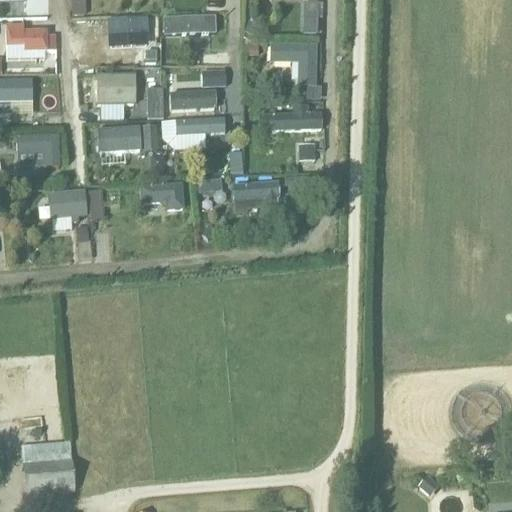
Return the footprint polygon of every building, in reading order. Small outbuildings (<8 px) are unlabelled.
[(42,10),(41,0),(20,0),(21,10),(42,10)] [(104,0),(104,11),(127,11),(127,0),(104,0)] [(302,5),(302,37),(316,37),(317,5),(302,5)] [(214,20),(175,21),(175,35),(214,34),(214,20)] [(150,22),(106,22),(107,36),(139,36),(139,49),(151,49),(150,22)] [(21,28),(4,28),(4,49),(23,49),(23,53),(44,53),(44,34),(21,34),(21,28)] [(297,64),(297,88),(315,88),(315,46),(269,46),(269,64),(297,64)] [(224,74),(208,75),(208,91),(225,90),(224,74)] [(96,75),(96,92),(96,107),(133,107),(133,76),(96,75)] [(30,84),(0,84),(0,117),(9,117),(9,105),(31,105),(30,84)] [(319,115),(257,118),(258,135),(320,132),(319,115)] [(138,129),(96,131),(98,156),(139,153),(138,129)] [(56,169),(55,139),(15,140),(15,154),(42,154),(42,169),(56,169)] [(298,151),(298,165),(314,164),(314,150),(298,151)] [(241,157),(228,157),(229,177),(242,177),(241,157)] [(162,161),(151,162),(151,173),(163,173),(162,161)] [(295,189),(294,180),(283,180),(283,190),(295,189)] [(276,185),(231,188),(232,211),(264,209),(266,228),(276,227),(275,199),(277,199),(276,185)] [(179,186),(139,189),(140,206),(165,204),(166,213),(181,212),(179,186)] [(88,210),(102,208),(101,193),(87,195),(88,210)] [(83,194),(46,197),(48,223),(69,221),(70,227),(76,226),(76,221),(85,220),(83,194)] [(70,464),(22,468),(25,498),(72,494),(70,464)] [(428,480),(418,491),(430,501),(439,490),(428,480)]
